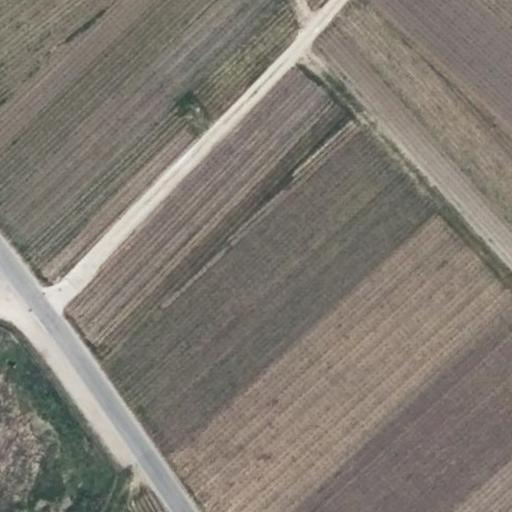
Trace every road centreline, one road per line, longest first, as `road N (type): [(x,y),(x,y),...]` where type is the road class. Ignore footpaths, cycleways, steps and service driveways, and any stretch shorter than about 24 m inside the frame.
road 1 (track): [(41,307),(337,0)]
road 2 (tertiary): [(0,256),(182,511)]
